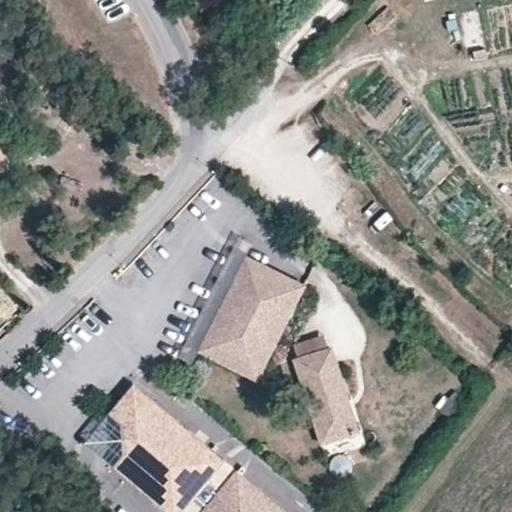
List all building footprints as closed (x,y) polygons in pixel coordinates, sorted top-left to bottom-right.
[(465,46),(481,45),(479,12),(463,13),(465,46)] [(455,45),(448,40),(442,47),(448,52),(455,45)] [(78,120),(38,103),(29,120),(70,137),(78,120)] [(198,351),(248,259),(255,247),(241,239),(179,356),(190,362),(198,351)] [(305,288),(248,259),(198,351),(255,381),(305,288)] [(322,357),(287,369),(313,453),(350,440),(322,357)] [(110,469),(160,511),(192,470),(208,450),(131,386),(106,415),(118,425),(121,456),(110,469)] [(118,425),(106,415),(81,444),(110,469),(121,456),(118,425)] [(192,470),(160,511),(161,511),(179,511),(189,501),(222,463),(208,450),(192,470)] [(279,511),(233,473),(217,492),(200,511),(279,511)] [(217,492),(206,483),(189,501),(200,511),(217,492)]
